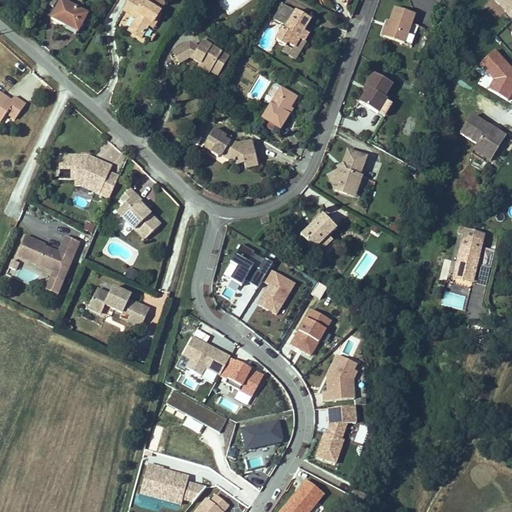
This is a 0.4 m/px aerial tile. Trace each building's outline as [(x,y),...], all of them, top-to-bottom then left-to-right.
[(91,12),(72,0),(64,0),(56,13),(80,29),(91,12)] [(163,17),(138,0),(128,15),(140,23),(133,35),(144,43),(152,31),(154,32),(163,17)] [(318,0),(332,9),(337,0),(318,0)] [(511,0),(495,0),(511,18),(511,0)] [(298,20),(285,12),(276,26),(289,34),(287,37),(284,35),(282,38),(283,38),(277,47),(288,53),(289,51),(296,55),(301,47),(305,49),(310,42),(306,39),(313,27),(299,18),(298,20)] [(417,24),(397,16),(392,30),(386,45),(413,56),(420,36),(413,34),(417,24)] [(163,17),(154,32),(156,33),(166,18),(163,17)] [(382,44),(386,45),(392,30),(388,29),(382,44)] [(208,43),(205,48),(216,56),(220,50),(208,43)] [(289,51),(288,53),(285,58),(297,66),(307,51),(305,49),(301,47),(296,55),(289,51)] [(201,54),(192,49),(173,61),(178,71),(193,63),(202,69),(200,72),(211,79),(213,77),(220,81),(230,65),(216,56),(205,48),(201,54)] [(393,94),(375,82),(366,96),(370,98),(367,102),(360,112),(378,123),(385,112),(387,109),(384,107),(393,94)] [(12,97),(0,88),(0,118),(1,120),(8,110),(17,115),(27,101),(15,93),(12,97)] [(296,104),(281,95),(261,128),(279,139),(289,123),(286,121),(296,104)] [(511,100),(503,109),(511,117),(511,100)] [(385,112),(378,123),(384,127),(391,116),(385,112)] [(402,131),(410,134),(416,116),(407,113),(402,131)] [(499,167),(511,145),(472,124),(462,143),(483,154),(481,157),(499,167)] [(227,146),(214,136),(207,147),(215,153),(209,161),(215,165),(220,164),(227,169),(234,168),(235,173),(244,172),(246,178),(257,176),(252,150),(238,153),(233,150),(231,152),(225,149),(227,146)] [(202,155),(209,161),(215,153),(207,147),(202,155)] [(90,157),(62,156),(61,176),(77,176),(86,177),(105,186),(102,192),(112,197),(121,176),(111,172),(105,169),(107,164),(90,157)] [(499,167),(481,157),(477,164),(488,170),(490,166),(497,170),(499,167)] [(335,191),(329,193),(333,203),(346,208),(349,199),(356,202),(362,186),(358,185),(365,166),(347,159),(341,174),(344,181),(340,182),(338,179),(332,182),(335,191)] [(86,177),(77,176),(77,184),(84,184),(85,184),(98,190),(102,192),(105,186),(86,177)] [(326,184),(329,193),(335,191),(332,182),(326,184)] [(128,202),(120,209),(147,238),(163,223),(150,210),(142,201),(144,199),(134,188),(124,197),(128,202)] [(74,204),(86,207),(87,198),(75,196),(74,204)] [(152,208),(144,199),(142,201),(150,210),(152,208)] [(349,199),(346,208),(352,210),(356,202),(349,199)] [(320,222),(298,244),(312,259),(327,244),(334,237),(320,222)] [(46,243),(27,234),(18,254),(37,262),(40,261),(54,267),(55,272),(52,277),(63,282),(81,241),(68,235),(62,248),(60,251),(47,245),(46,243)] [(480,284),(483,270),(486,255),(489,241),(470,237),(462,281),(480,284)] [(254,278),(261,266),(265,260),(257,255),(251,265),(240,259),(246,248),(233,241),(222,259),(230,264),(222,276),(233,283),(237,277),(250,285),(254,278)] [(327,244),(312,259),(316,263),(330,248),(327,244)] [(483,270),(490,272),(493,257),(486,255),(483,270)] [(490,272),(498,273),(501,258),(493,257),(490,272)] [(138,268),(129,264),(124,272),(133,277),(138,268)] [(269,311),(286,281),(261,266),(254,278),(261,282),(250,301),(269,311)] [(52,277),(48,288),(58,293),(63,282),(52,277)] [(480,284),(462,281),(460,292),(478,295),(480,284)] [(141,325),(150,307),(131,297),(133,293),(115,284),(111,291),(101,286),(90,306),(103,312),(109,300),(114,302),(112,305),(125,311),(126,308),(132,311),(128,319),(141,325)] [(463,311),(466,298),(449,294),(446,307),(463,311)] [(310,310),(290,345),(311,357),(331,321),(310,310)] [(231,354),(195,333),(184,350),(192,355),(187,363),(201,372),(206,364),(220,372),(231,354)] [(341,353),(349,355),(354,340),(346,338),(341,353)] [(344,385),(343,377),(351,360),(333,351),(322,372),(323,387),(318,388),(319,397),(349,395),(349,385),(344,385)] [(264,374),(231,354),(220,372),(227,376),(226,379),(252,394),(264,374)] [(348,378),(353,368),(348,366),(343,377),(344,385),(349,385),(348,378)] [(175,389),(167,403),(220,432),(228,417),(175,389)] [(331,459),(339,436),(337,435),(342,420),(351,419),(350,402),(324,404),(325,420),(322,430),(320,429),(312,453),(331,459)] [(282,437),(278,418),(241,425),(245,446),(280,439),(282,437)] [(248,459),(249,468),(262,466),(261,457),(248,459)] [(150,464),(143,494),(181,505),(182,499),(193,503),(207,486),(188,482),(189,476),(150,464)] [(305,479),(278,511),(308,511),(324,494),(305,479)] [(216,511),(226,501),(214,490),(208,497),(205,494),(188,511),(216,511)]
